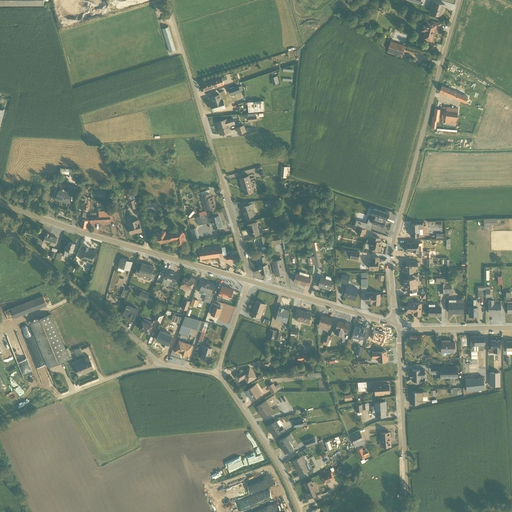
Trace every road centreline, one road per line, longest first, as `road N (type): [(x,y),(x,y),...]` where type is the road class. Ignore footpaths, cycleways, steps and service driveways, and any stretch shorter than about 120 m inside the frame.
road 1 (residential): [(459,0),(394,236),(392,321)]
road 2 (residential): [(167,0),(248,281)]
road 3 (residential): [(0,204),(248,281)]
road 4 (track): [(0,224),(161,366)]
road 5 (residential): [(400,329),(404,511)]
road 6 (unclassified): [(54,399),(161,366),(216,373)]
road 7 (residential): [(216,373),(263,439),(300,511)]
road 8 (residential): [(248,281),(392,321)]
